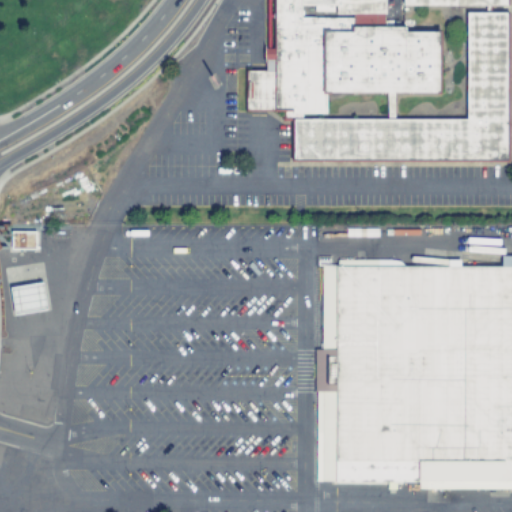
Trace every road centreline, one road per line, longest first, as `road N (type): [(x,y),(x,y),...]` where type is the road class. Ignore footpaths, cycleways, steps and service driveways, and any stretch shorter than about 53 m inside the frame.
road 1 (trunk): [(0,163),(120,86),(199,0)]
road 2 (trunk): [(173,0),(92,82),(0,138)]
